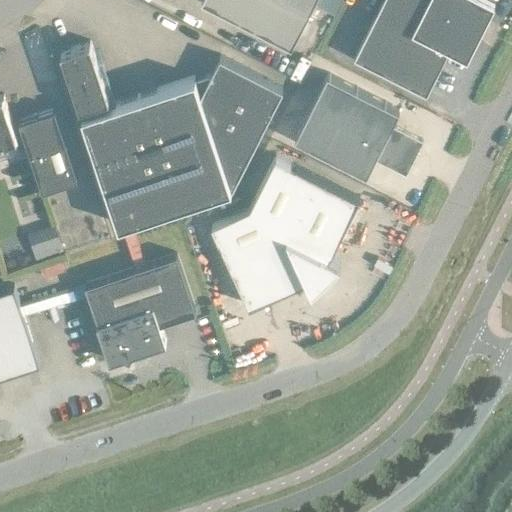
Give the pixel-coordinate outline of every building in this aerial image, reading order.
[(208,0),(290,42),(311,0),(208,0)] [(494,1),(491,0),(381,0),(353,56),(426,92),(448,47),(466,56),(476,37),(472,35),(480,19),(484,20),(494,1)] [(60,49),(80,112),(96,107),(94,100),(103,97),(108,96),(89,39),(60,49)] [(96,107),(80,112),(117,223),(231,185),(282,85),(219,53),(209,72),(195,77),(194,74),(105,104),(103,97),(94,100),(96,107)] [(326,72),(294,137),(365,172),(373,157),(405,173),(410,162),(407,160),(413,148),(417,150),(422,139),(390,123),(398,108),(326,72)] [(0,141),(15,136),(15,137),(16,137),(2,94),(3,94),(3,93),(0,93),(0,141)] [(53,106),(18,118),(41,188),(77,177),(53,106)] [(249,205),(211,223),(248,304),(306,278),(310,288),(316,277),(328,266),(339,261),(328,255),(358,195),(275,154),(249,205)] [(57,232),(30,241),(36,258),(63,249),(57,232)] [(165,340),(159,322),(195,310),(176,252),(84,283),(97,321),(95,321),(108,359),(123,354),(128,356),(131,351),(165,340)] [(0,373),(39,361),(13,283),(0,287),(0,373)]
